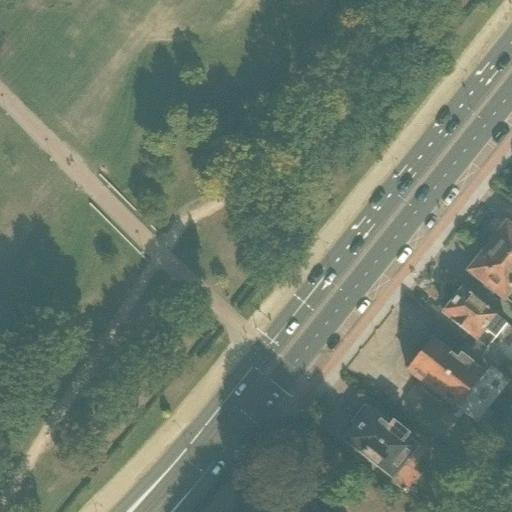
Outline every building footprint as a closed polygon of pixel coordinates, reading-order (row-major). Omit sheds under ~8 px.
[(6,39),(43,73),(76,36),(39,3),(6,39)] [(297,62),(322,72),(329,54),(303,44),(297,62)] [(33,117),(52,127),(81,74),(68,67),(60,81),(11,54),(4,66),(48,90),(33,117)] [(257,121),(260,92),(224,88),(221,118),(257,121)] [(226,227),(244,217),(236,200),(217,209),(226,227)] [(511,267),(511,229),(507,226),(499,236),(498,235),(496,237),(492,238),(489,243),(488,247),(487,248),(511,267)] [(229,228),(199,248),(215,272),(245,252),(229,228)] [(511,267),(487,248),(486,250),(482,251),(479,256),(478,260),(476,262),(477,263),(470,272),(479,278),(478,280),(496,294),(496,293),(511,305),(511,267)] [(507,324),(460,290),(452,293),(450,302),(443,312),(453,320),(451,322),(469,336),(470,335),(477,341),(471,347),(492,364),(500,353),(490,345),(507,324)] [(418,356),(406,371),(425,386),(422,391),(440,405),(444,401),(457,411),(493,365),(491,364),(492,364),(471,347),(471,348),(465,344),(455,357),(432,339),(429,343),(425,340),(419,342),(415,347),(414,353),(418,356)] [(420,445),(393,422),(389,427),(386,425),(364,407),(352,421),(358,426),(346,441),(393,479),(420,445)]
